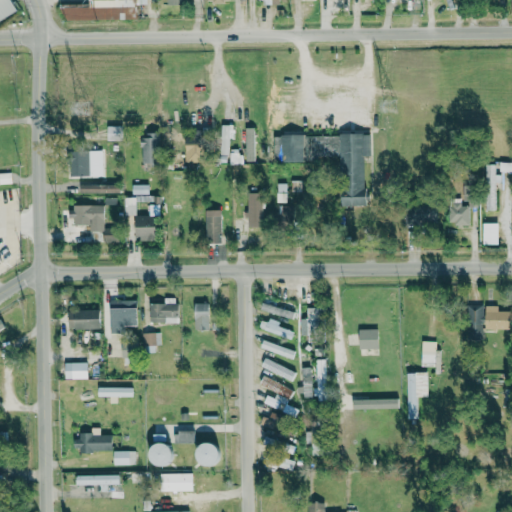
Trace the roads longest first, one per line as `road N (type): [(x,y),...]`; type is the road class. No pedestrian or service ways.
road 1 (residential): [(0,32),(511,26)]
road 2 (residential): [(49,511),(41,32)]
road 3 (residential): [(45,271),(511,266)]
road 4 (residential): [(253,511),(249,269)]
